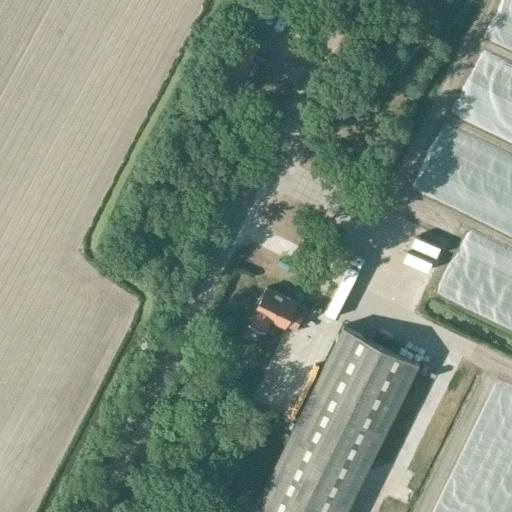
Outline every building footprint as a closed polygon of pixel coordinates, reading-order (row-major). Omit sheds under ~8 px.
[(266,4),(258,0),(239,0),(232,14),(255,26),(266,4)] [(240,35),(244,27),(230,20),(212,57),(245,72),(246,70),(251,72),(256,61),(251,59),(259,44),(240,35)] [(403,46),(414,56),(423,63),(436,46),(417,29),(403,46)] [(249,322),(257,326),(266,330),(272,319),(284,325),(285,322),(295,327),(302,311),(293,307),(296,301),(266,286),(254,310),(249,322)] [(343,324),(256,499),(281,511),(343,511),(418,361),(343,324)]
